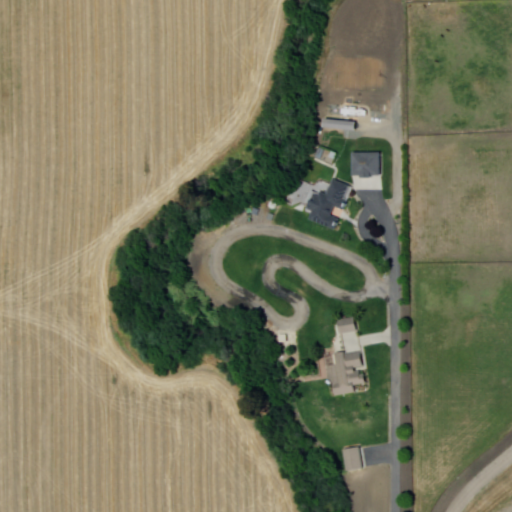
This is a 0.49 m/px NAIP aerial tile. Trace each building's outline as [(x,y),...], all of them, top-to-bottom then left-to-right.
[(325,129),(326,119),(358,123),(357,132),(325,129)] [(322,160),(317,158),(321,148),(326,150),(322,160)] [(330,158),(333,152),(338,154),(336,160),(330,158)] [(354,177),(354,153),(382,153),(382,177),(373,177),(373,179),(363,179),(363,177),(354,177)] [(336,231),(311,220),(314,212),(309,210),(315,194),(320,196),(322,192),(329,195),(335,180),(351,186),(345,199),(350,201),(345,211),(336,208),(333,216),(341,219),(336,231)] [(341,335),(339,321),(356,318),(358,332),(341,335)] [(336,397),(334,382),(331,382),(328,367),(337,366),(335,355),(346,353),(346,355),(362,353),(365,367),(356,368),(356,372),(361,371),(362,376),(366,375),(368,384),(355,386),(357,394),(336,397)] [(349,473),(345,451),(361,448),(365,470),(349,473)]
